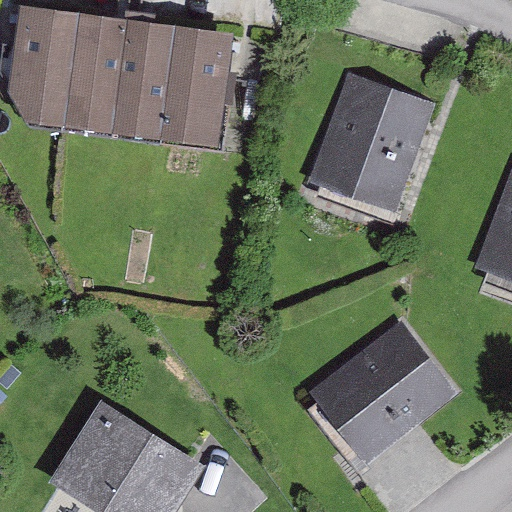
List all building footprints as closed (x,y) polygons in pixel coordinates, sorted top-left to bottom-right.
[(212,152),(225,35),(17,13),(4,130),(212,152)] [(437,109),(349,76),(308,183),(395,217),(437,109)] [(511,168),(478,273),(511,283),(511,168)] [(460,396),(403,326),(313,398),(370,469),(460,396)] [(184,511),(208,469),(103,410),(56,493),(89,511),(184,511)]
